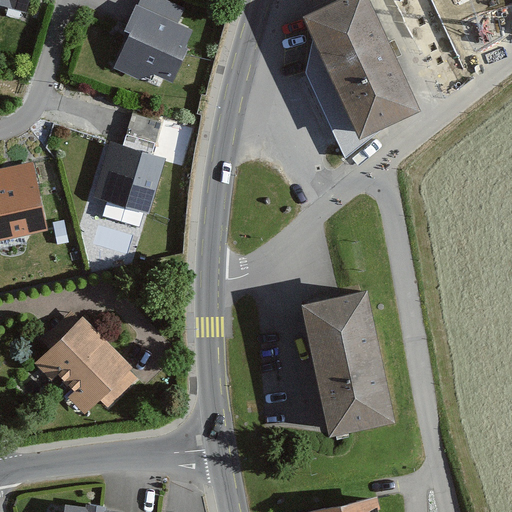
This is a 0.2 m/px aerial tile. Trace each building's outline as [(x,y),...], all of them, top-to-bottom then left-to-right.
[(190,8),(168,0),(128,0),(108,61),(165,81),(190,8)] [(367,0),(328,0),(299,12),(351,136),(414,110),(367,0)] [(511,0),(412,0),(436,50),(511,14),(511,0)] [(120,142),(104,137),(84,202),(140,220),(159,158),(146,154),(156,121),(129,113),(120,142)] [(33,163),(0,169),(0,239),(47,230),(33,163)] [(303,306),(331,437),(395,423),(367,292),(303,306)] [(105,345),(80,319),(32,366),(57,392),(105,345)] [(105,345),(57,392),(81,416),(129,369),(105,345)] [(376,511),(373,497),(311,511),(376,511)]
